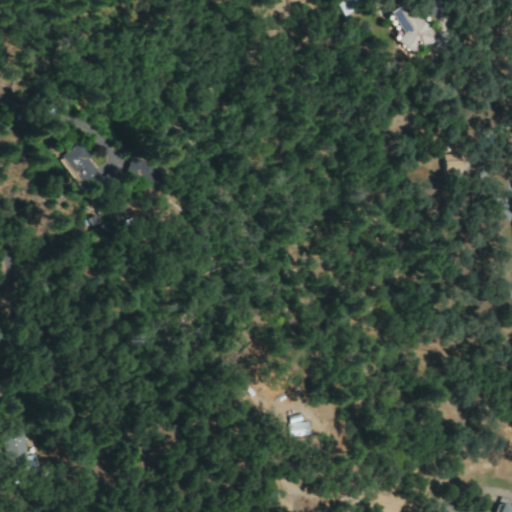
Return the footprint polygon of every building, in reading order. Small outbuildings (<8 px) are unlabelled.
[(396,42),(413,54),(421,43),(431,50),(441,35),(396,4),(386,19),(403,31),(396,42)] [(96,184),(64,144),(46,159),(78,199),(96,184)] [(444,155),(445,176),(462,175),(461,155),(444,155)] [(151,169),(119,157),(112,173),(145,186),(151,169)] [(276,436),(298,434),(297,421),(274,423),(276,436)] [(36,429),(15,428),(14,465),(35,466),(36,429)] [(511,511),(511,508),(495,503),(492,511),(511,511)]
